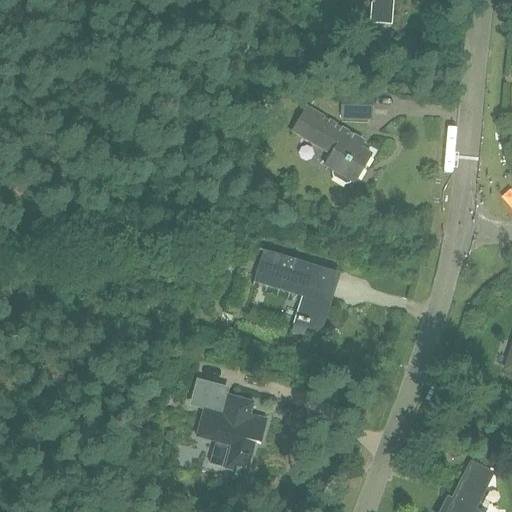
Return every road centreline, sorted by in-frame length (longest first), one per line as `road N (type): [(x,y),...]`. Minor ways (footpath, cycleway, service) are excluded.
road 1 (residential): [(364,511),(435,316),(459,224)]
road 2 (residential): [(459,224),(483,0)]
